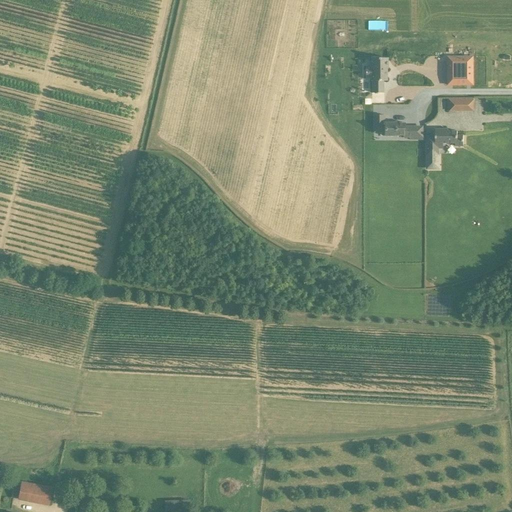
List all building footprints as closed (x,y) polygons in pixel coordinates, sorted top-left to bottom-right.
[(473,58),(448,58),(448,86),(473,86),(473,58)] [(372,82),(372,93),(383,93),(383,82),(388,82),(388,71),(388,59),(382,59),(378,59),(377,59),(371,59),(371,68),(366,68),(366,79),(372,79),(372,82)] [(461,98),(448,99),(448,111),(461,111),(461,98)] [(384,115),(373,115),(373,126),(384,126),(384,133),(384,136),(396,136),(396,135),(403,135),(404,137),(410,137),(410,139),(416,139),(416,127),(405,127),(405,123),(396,123),(396,122),(384,122),(384,115)] [(435,137),(427,137),(427,138),(427,161),(436,161),(436,143),(455,143),(455,146),(463,146),(463,135),(457,135),(457,132),(448,132),(448,129),(435,129),(435,137)] [(21,481),(17,500),(49,506),(52,487),(21,481)] [(189,511),(189,500),(164,501),(165,511),(189,511)]
